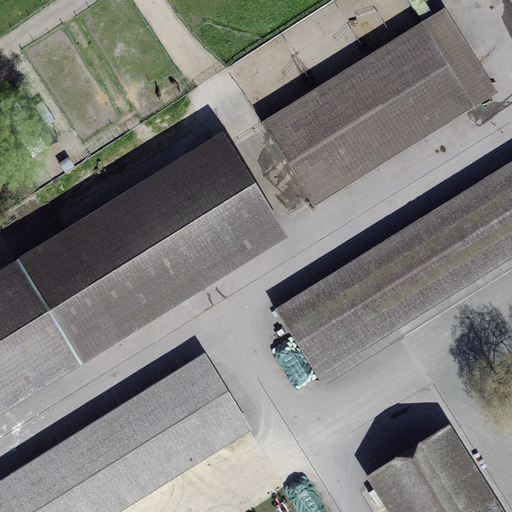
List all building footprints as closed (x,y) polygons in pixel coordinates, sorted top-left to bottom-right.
[(265,127),(311,203),(472,103),(425,27),(265,127)] [(68,248),(116,325),(272,228),(224,150),(68,248)] [(511,161),(275,309),(319,380),(511,260),(511,161)] [(26,274),(0,290),(0,396),(73,351),(26,274)] [(0,511),(105,511),(246,425),(202,355),(0,479),(0,511)] [(482,511),(439,442),(386,475),(409,511),(482,511)]
